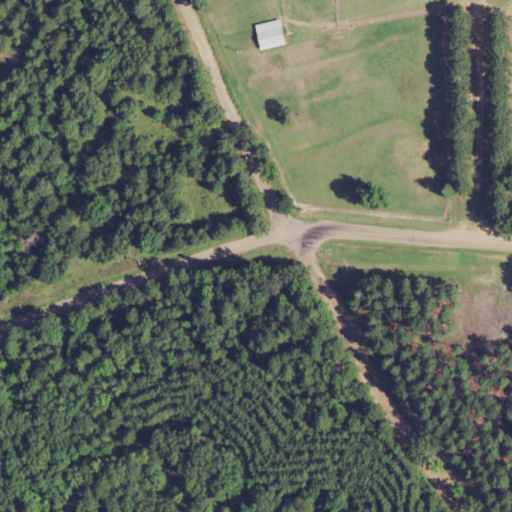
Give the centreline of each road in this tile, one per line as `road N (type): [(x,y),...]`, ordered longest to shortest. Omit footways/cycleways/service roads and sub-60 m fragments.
road 1 (residential): [(508,511),(348,296),(318,225),(236,87),(206,0)]
road 2 (residential): [(0,325),(74,286),(236,230),(318,225),(511,248)]
